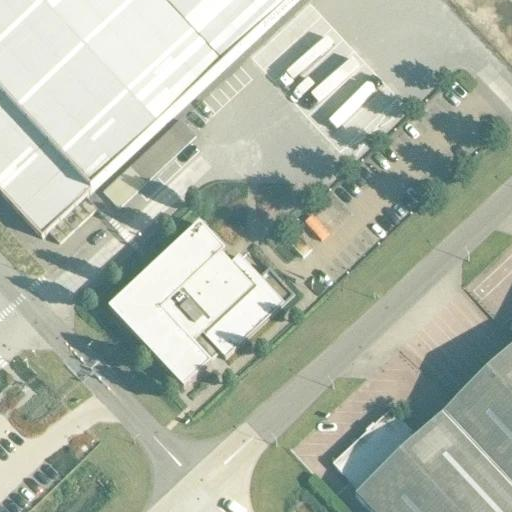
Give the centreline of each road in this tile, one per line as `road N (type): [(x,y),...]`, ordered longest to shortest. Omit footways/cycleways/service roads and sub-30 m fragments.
road 1 (unclassified): [(197,490),(511,194)]
road 2 (unclassified): [(197,490),(94,378)]
